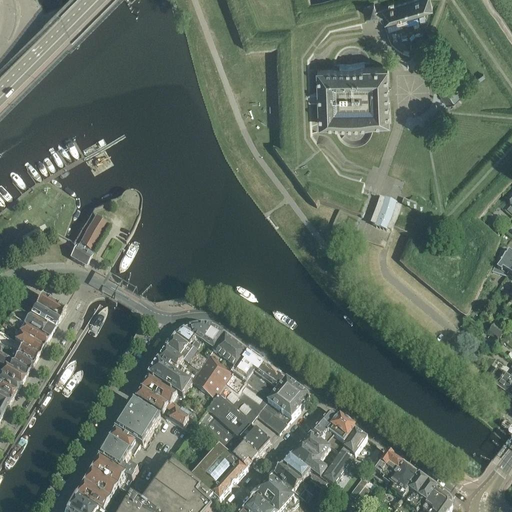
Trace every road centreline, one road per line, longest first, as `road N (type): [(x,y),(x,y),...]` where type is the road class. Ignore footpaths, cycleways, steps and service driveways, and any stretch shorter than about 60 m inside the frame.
road 1 (residential): [(57,511),(176,319)]
road 2 (unclassified): [(511,412),(374,303),(353,264)]
road 3 (residential): [(0,290),(35,279),(83,279),(176,319)]
road 4 (residential): [(176,319),(215,317),(329,399)]
road 5 (residential): [(329,399),(474,503)]
road 6 (residential): [(329,399),(228,511)]
road 7 (residential): [(0,440),(74,313)]
road 8 (tertiary): [(0,92),(92,0)]
